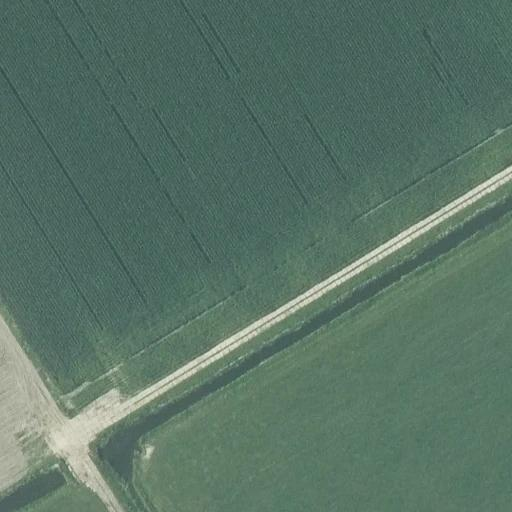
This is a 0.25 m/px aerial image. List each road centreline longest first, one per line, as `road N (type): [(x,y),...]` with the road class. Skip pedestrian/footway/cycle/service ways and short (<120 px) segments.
road 1 (track): [(69,442),(511,176)]
road 2 (track): [(69,442),(0,330)]
